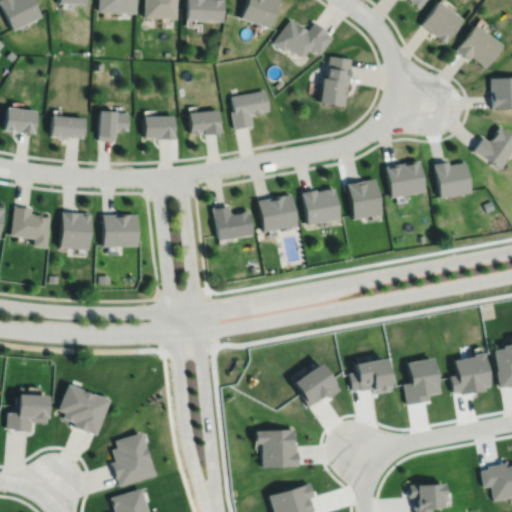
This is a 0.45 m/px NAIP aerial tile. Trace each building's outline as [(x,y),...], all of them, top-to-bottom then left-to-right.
[(0,0),(0,10),(9,30),(38,15),(30,0),(0,0)] [(95,0),(95,11),(132,12),(132,0),(95,0)] [(141,0),(140,16),(172,18),(172,0),(141,0)] [(183,0),(182,19),(218,20),(218,0),(183,0)] [(243,0),(237,17),(266,27),(274,0),(243,0)] [(424,0),(405,0),(418,9),(424,0)] [(435,0),(417,23),(441,42),(459,18),(435,0)] [(287,18),(269,42),(280,50),(283,46),(296,56),(301,55),(307,47),(317,53),(330,36),(323,31),(324,30),(312,20),(304,30),(303,30),(304,29),(295,22),(294,23),(287,18)] [(451,49),(465,60),(468,56),(482,67),(499,44),(471,23),(451,49)] [(4,55),(9,60),(14,54),(9,49),(4,55)] [(327,55),(324,78),(320,77),(316,103),(338,106),(338,105),(342,105),(349,58),(327,55)] [(94,62),(93,69),(100,70),(101,62),(94,62)] [(511,75),(486,76),(488,108),(511,106),(511,75)] [(278,79),(272,84),(275,88),(281,83),(278,79)] [(228,111),(231,129),(249,125),(247,113),(249,112),(249,114),(260,112),(259,110),(266,109),(262,89),(228,95),(231,110),(228,111)] [(3,107),(0,130),(30,134),(33,110),(3,107)] [(185,112),(187,133),(200,131),(201,134),(217,132),(214,109),(185,112)] [(95,110),(94,136),(95,136),(95,140),(110,140),(110,130),(123,130),(124,112),(111,111),(95,110)] [(49,115),(47,135),(79,138),(81,118),(49,115)] [(140,116),(140,137),(150,137),(150,139),(170,138),(170,115),(140,116)] [(479,136),(469,150),(496,169),(511,145),(511,137),(495,126),(485,140),(479,136)] [(381,166),(386,198),(420,192),(414,160),(381,166)] [(429,163),(435,198),(467,193),(461,161),(444,164),(444,160),(429,163)] [(342,183),(348,220),(377,215),(370,178),(342,183)] [(296,192),(303,225),(335,219),(329,187),(312,190),(311,189),(296,192)] [(252,200),(258,232),(292,226),(286,194),(252,200)] [(480,203),(484,211),(492,208),(488,199),(480,203)] [(9,202),(5,231),(29,234),(28,242),(41,243),(43,226),(43,225),(44,214),(37,213),(38,211),(26,210),(26,204),(9,202)] [(207,207),(212,240),(248,235),(244,209),(232,210),(232,212),(225,213),(224,204),(207,207)] [(56,208),(54,243),(83,245),(85,210),(56,208)] [(97,211),(98,242),(132,242),(132,210),(97,211)] [(46,272),(46,280),(54,281),(55,273),(46,272)] [(95,273),(95,281),(106,281),(106,272),(95,273)] [(490,347),(494,368),(493,368),(496,385),(504,383),(504,384),(511,382),(511,334),(508,335),(509,340),(500,342),(500,345),(490,347)] [(288,378),(296,390),(295,391),(304,404),(310,399),(311,400),(322,392),(324,395),(335,387),(316,359),(288,378)] [(63,381),(53,407),(60,410),(58,415),(70,420),(68,425),(84,431),(84,429),(92,432),(105,397),(63,381)] [(12,390),(11,409),(2,409),(1,427),(10,427),(9,429),(26,429),(27,419),(42,420),(44,392),(12,390)] [(256,427),(258,465),(294,463),(293,448),(292,449),(292,441),(289,442),(289,426),(256,427)] [(110,438),(113,445),(107,447),(111,459),(106,460),(112,479),(113,479),(115,484),(150,472),(137,429),(110,438)] [(476,468),(479,485),(487,483),(489,498),(510,494),(510,496),(511,495),(511,460),(503,462),(503,458),(495,460),(496,461),(483,464),(483,467),(476,468)] [(264,493),(269,511),(309,511),(308,508),(309,508),(305,495),(309,494),(305,480),(264,493)] [(404,482),(404,487),(403,487),(403,495),(408,495),(409,507),(410,507),(410,511),(427,511),(427,505),(438,504),(437,494),(439,494),(438,480),(404,482)] [(144,511),(137,486),(106,495),(110,510),(104,511),(153,511),(149,511),(144,511)]
